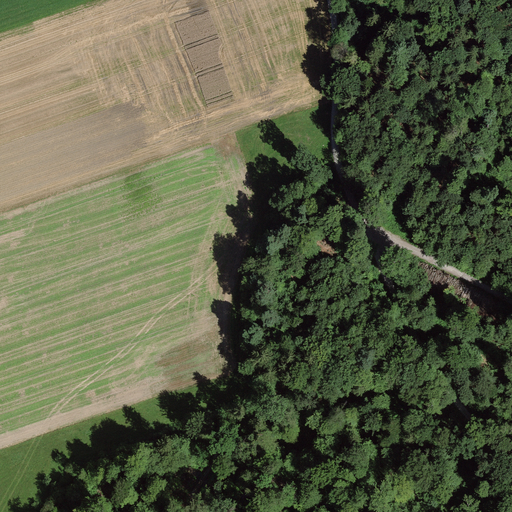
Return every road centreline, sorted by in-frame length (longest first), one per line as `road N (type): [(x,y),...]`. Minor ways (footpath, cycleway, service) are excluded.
road 1 (track): [(511,465),(437,379),(335,161),(328,0)]
road 2 (track): [(371,234),(511,301)]
